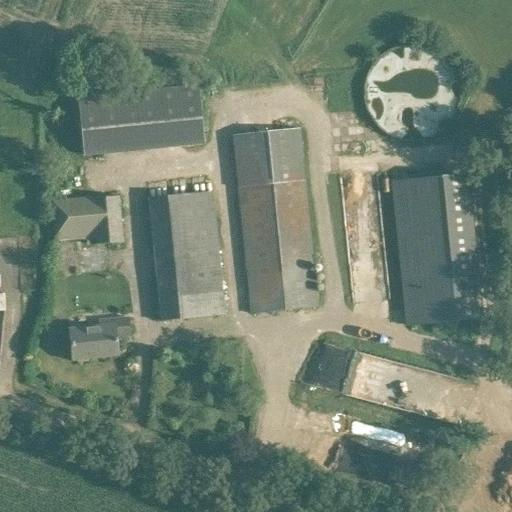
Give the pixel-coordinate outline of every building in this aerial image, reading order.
[(78,98),(84,155),(205,143),(199,86),(78,98)] [(317,307),(304,183),(298,129),(233,136),(251,314),(317,307)] [(394,182),(408,326),(479,319),(465,174),(394,182)] [(149,199),(159,298),(160,321),(223,313),(221,292),(211,192),(149,199)] [(94,238),(95,245),(122,243),(118,197),(91,199),(91,200),(52,201),(53,239),(94,238)] [(72,361),(76,360),(78,363),(87,362),(89,359),(118,356),(116,338),(130,337),(128,318),(107,320),(107,326),(69,330),(72,361)] [(416,404),(422,364),(324,348),(317,388),(416,404)]
